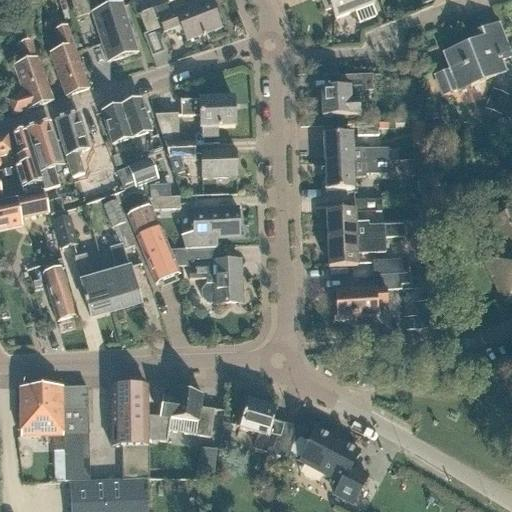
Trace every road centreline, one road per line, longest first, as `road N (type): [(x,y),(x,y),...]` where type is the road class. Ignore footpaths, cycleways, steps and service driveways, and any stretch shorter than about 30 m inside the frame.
road 1 (residential): [(279,363),(271,39)]
road 2 (residential): [(0,132),(271,39)]
road 3 (tertiary): [(0,368),(279,363)]
road 4 (tertiary): [(511,502),(279,363)]
